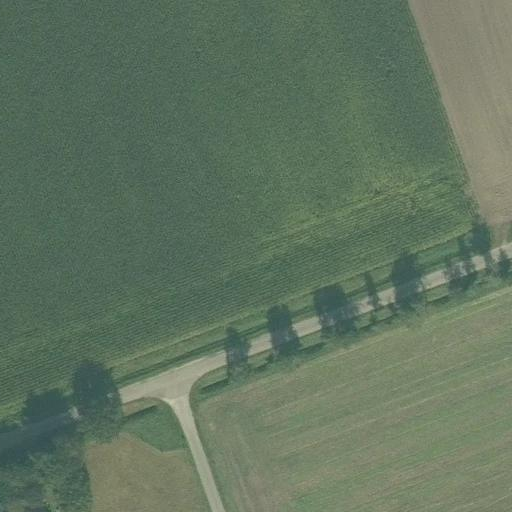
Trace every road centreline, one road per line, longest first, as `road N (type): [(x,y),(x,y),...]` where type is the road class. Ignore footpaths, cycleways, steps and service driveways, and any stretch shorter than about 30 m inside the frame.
road 1 (unclassified): [(0,443),(511,248)]
road 2 (track): [(170,379),(217,511)]
